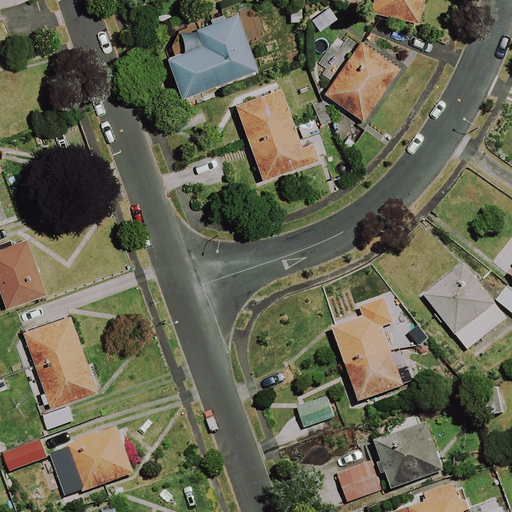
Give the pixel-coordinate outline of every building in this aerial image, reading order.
[(0,0),(0,11),(29,0),(0,0)] [(181,99),(256,72),(246,44),(264,38),(250,0),(210,14),(214,25),(197,31),(203,46),(167,59),(181,99)] [(422,0),(372,0),(370,13),(417,24),(422,0)] [(285,4),(287,24),(302,23),(300,3),(285,4)] [(361,124),(394,67),(354,44),(320,100),(361,124)] [(301,149),(280,89),(234,105),(261,183),(318,163),(312,145),(301,149)] [(0,177),(0,220),(13,216),(0,177)] [(45,296),(26,241),(0,249),(0,295),(5,310),(45,296)] [(511,262),(503,274),(511,280),(511,262)] [(494,306),(463,267),(424,299),(455,337),(494,306)] [(511,293),(507,289),(496,303),(504,309),(491,325),(511,342),(511,293)] [(403,387),(377,313),(333,329),(358,403),(403,387)] [(69,403),(96,393),(69,317),(22,334),(49,410),(41,413),(48,434),(76,425),(69,403)] [(504,391),(486,389),(484,416),(501,418),(504,391)] [(333,420),(327,400),(298,409),(304,429),(333,420)] [(442,471),(422,423),(372,444),(391,492),(442,471)] [(134,476),(119,429),(67,447),(82,493),(134,476)] [(47,455),(41,439),(4,453),(10,469),(47,455)] [(366,465),(334,478),(345,502),(376,489),(366,465)] [(465,511),(459,493),(401,511),(504,511),(503,509),(493,511),(465,511)]
